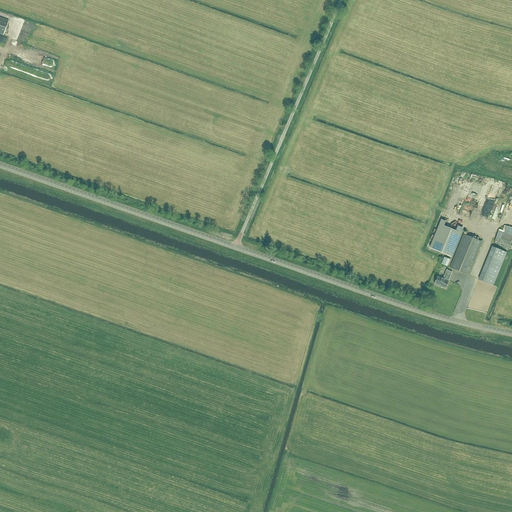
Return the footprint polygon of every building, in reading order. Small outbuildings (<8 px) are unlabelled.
[(0,34),(3,35),(9,21),(0,17),(0,34)] [(487,197),(480,214),(488,217),(494,200),(487,197)] [(458,226),(456,231),(445,227),(447,222),(442,220),(431,248),(451,257),(461,233),(463,228),(458,226)] [(506,226),(504,226),(503,231),(499,229),(498,231),(494,244),(509,249),(511,239),(511,227),(507,226),(506,226)] [(469,276),(482,242),(463,234),(450,268),(469,276)] [(493,246),(479,279),(493,285),(507,252),(493,246)] [(444,257),(441,264),(447,266),(450,259),(444,257)] [(448,281),(452,272),(447,270),(443,279),(438,277),(435,284),(446,289),(449,281),(448,281)]
